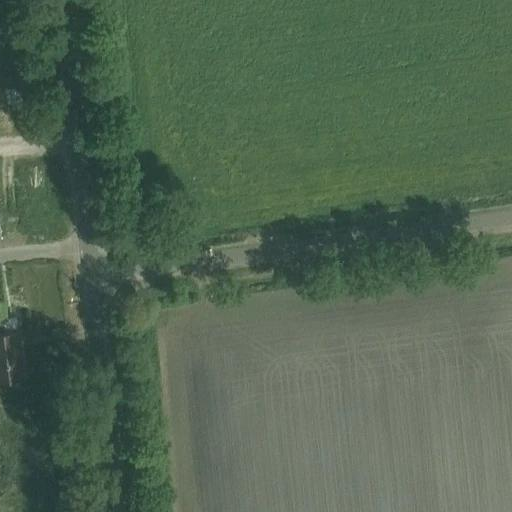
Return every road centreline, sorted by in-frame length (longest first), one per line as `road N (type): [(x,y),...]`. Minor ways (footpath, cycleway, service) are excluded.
road 1 (unclassified): [(90,276),(511,217)]
road 2 (tertiary): [(90,276),(59,0)]
road 3 (tertiary): [(116,511),(90,276)]
